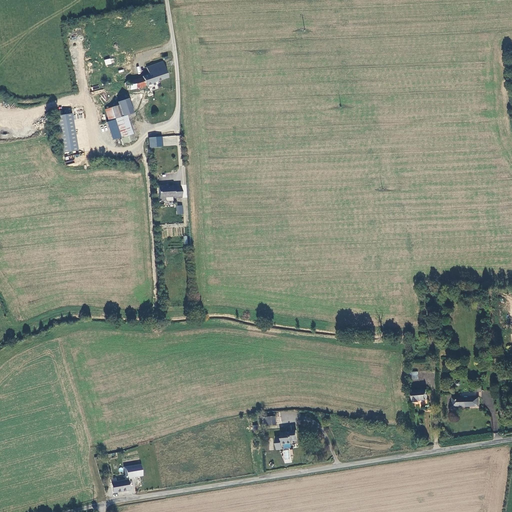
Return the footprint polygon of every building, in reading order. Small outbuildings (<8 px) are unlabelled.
[(167,78),(162,62),(147,67),(149,74),(142,76),(142,77),(125,82),(125,84),(126,87),(126,89),(139,88),(152,83),(167,78)] [(134,117),(128,99),(116,103),(117,106),(111,108),(111,109),(113,116),(114,120),(114,121),(115,121),(117,130),(122,145),(133,142),(131,135),(127,120),(134,117)] [(113,116),(111,109),(111,108),(105,110),(108,122),(103,124),(106,133),(117,130),(115,121),(114,121),(114,120),(113,116)] [(76,151),(70,114),(56,117),(62,153),(76,151)] [(163,146),(162,136),(149,137),(150,148),(163,146)] [(173,198),(181,198),(180,186),(158,188),(159,201),(165,201),(164,198),(173,197),(173,198)] [(412,389),(413,403),(426,402),(426,388),(412,389)] [(465,398),(453,398),(453,407),(480,407),(480,398),(468,398),(468,397),(468,396),(466,397),(465,397),(465,398)] [(266,428),(275,427),(274,418),(269,418),(269,419),(265,420),(266,428)] [(297,443),(295,432),(289,433),(290,434),(279,436),(280,439),(274,440),(275,450),(281,449),(281,448),(292,446),(291,444),(297,443)] [(130,469),(126,470),(127,478),(141,476),(140,467),(130,469)] [(129,490),(127,479),(116,481),(116,478),(112,479),(112,478),(110,479),(112,493),(129,490)]
